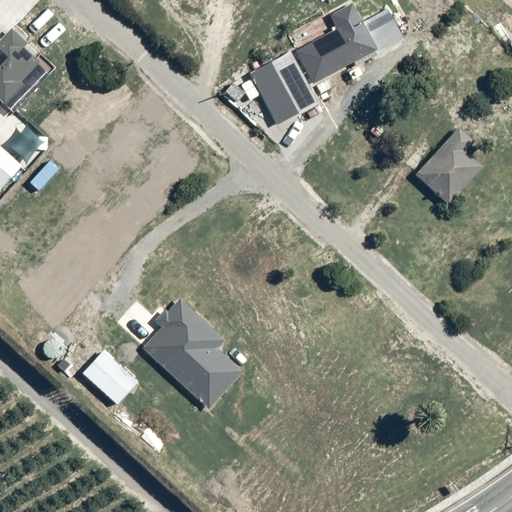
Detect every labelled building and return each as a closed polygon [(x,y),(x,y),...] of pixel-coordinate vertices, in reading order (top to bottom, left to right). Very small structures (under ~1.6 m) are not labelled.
[(305,87),(345,66),(351,63),(352,65),(401,40),(387,13),(363,25),(351,2),(328,14),(336,28),(299,46),(245,74),(273,126),(314,103),(305,87)] [(6,27),(0,35),(0,101),(1,102),(15,114),(30,95),(16,84),(36,60),(20,48),(25,42),(6,27)] [(422,107),(401,91),(378,120),(391,130),(403,115),(411,121),(422,107)] [(452,129),(408,178),(442,209),(479,168),(461,152),(468,144),(452,129)] [(0,184),(18,166),(0,148),(0,184)] [(279,253),(256,232),(224,266),(247,287),(279,253)] [(194,308),(179,294),(156,318),(162,324),(139,348),(204,410),(240,372),(214,347),(220,340),(190,312),(194,308)]
